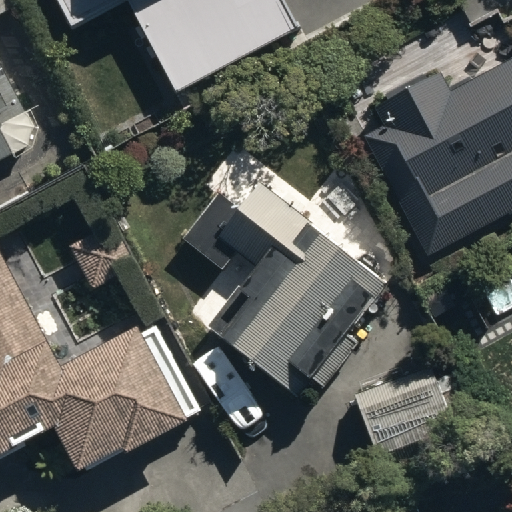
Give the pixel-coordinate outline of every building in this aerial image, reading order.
[(55,0),(72,30),(127,0),(176,92),(297,28),(282,0),(55,0)] [(400,119),(365,137),(427,257),(511,213),(511,60),(450,93),(438,71),(389,97),(400,119)] [(0,162),(16,153),(0,126),(0,116),(11,110),(0,89),(0,162)] [(214,193),(183,237),(227,268),(238,253),(258,266),(242,288),(254,296),(224,337),(301,392),(314,375),(327,384),(358,341),(347,333),(387,277),(258,186),(240,211),(214,193)] [(0,247),(0,456),(57,429),(81,476),(206,414),(162,325),(142,335),(138,327),(59,367),(0,247)] [(432,365),(354,393),(378,458),(456,431),(432,365)]
